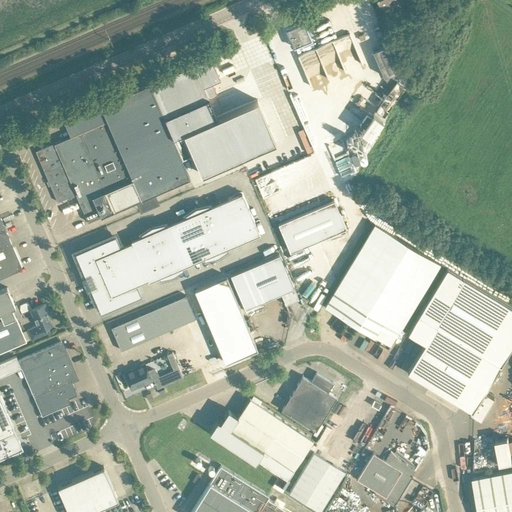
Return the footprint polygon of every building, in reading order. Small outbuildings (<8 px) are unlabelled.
[(403,0),(377,0),(380,5),(381,5),(382,8),(385,9),(388,7),(389,4),(388,2),(392,0),(397,0),(399,2),(403,0)] [(385,17),(379,19),(382,26),(387,23),(385,17)] [(286,28),(293,47),(312,39),(304,21),(304,20),(303,20),(303,21),(286,28),(285,28),(286,29),(286,28)] [(309,84),(362,62),(350,33),(297,54),(309,84)] [(389,43),(372,50),(384,75),(400,67),(389,43)] [(164,87),(196,176),(236,162),(203,73),(164,87)] [(366,112),(361,119),(360,121),(365,124),(360,130),(369,137),(375,129),(408,81),(400,75),(391,87),(371,116),(366,112)] [(189,176),(149,83),(100,104),(101,105),(73,117),(79,131),(35,150),(57,201),(67,197),(68,198),(71,197),(71,195),(75,193),(88,221),(189,176)] [(370,139),(355,129),(351,136),(365,146),(370,139)] [(356,153),(350,156),(355,166),(361,163),(356,153)] [(221,200),(230,221),(251,212),(242,191),(221,200)] [(334,199),(278,223),(290,251),(325,236),(326,236),(326,237),(325,238),(326,238),(346,232),(345,228),(346,227),(340,212),(339,212),(334,199)] [(196,206),(206,231),(230,221),(221,200),(209,205),(208,203),(196,206)] [(176,219),(185,240),(206,231),(196,206),(195,206),(185,213),(185,215),(176,219)] [(251,212),(230,221),(238,242),(260,233),(251,212)] [(0,276),(22,267),(0,216),(0,276)] [(151,225),(162,250),(185,240),(176,219),(165,224),(164,222),(152,225),(151,225)] [(238,242),(230,221),(206,231),(217,256),(228,249),(227,247),(238,242)] [(324,305),(348,319),(390,345),(440,263),(374,223),(324,305)] [(131,239),(131,240),(139,259),(162,250),(151,225),(140,232),(141,234),(131,239)] [(204,259),(217,256),(206,231),(185,240),(194,261),(203,257),(204,259)] [(131,240),(120,245),(115,234),(110,236),(109,236),(109,237),(101,241),(100,240),(100,241),(91,245),(91,244),(90,244),(90,245),(81,249),(81,248),(80,248),(81,249),(75,251),(77,257),(77,258),(78,258),(82,267),(81,267),(82,267),(86,276),(84,277),(84,278),(86,277),(88,281),(139,259),(131,240)] [(184,268),(183,266),(194,261),(185,240),(162,250),(173,275),(184,268)] [(172,275),(173,275),(162,250),(139,259),(148,278),(148,280),(159,276),(160,278),(172,275)] [(279,253),(231,274),(240,296),(246,311),(263,304),(263,303),(261,304),(260,301),(293,287),(279,253)] [(88,281),(90,286),(88,286),(88,287),(90,286),(94,296),(93,296),(94,296),(98,305),(97,305),(98,306),(101,311),(106,309),(107,310),(107,309),(116,305),(116,306),(117,305),(116,305),(125,301),(126,301),(135,297),(136,297),(136,296),(141,294),(136,283),(148,278),(139,259),(88,281)] [(470,412),(475,415),(480,418),(494,396),(484,390),(511,344),(511,307),(447,267),(408,331),(425,341),(407,370),(472,409),(470,412)] [(227,275),(194,289),(194,290),(195,290),(196,294),(197,293),(200,301),(199,301),(199,302),(232,288),(227,275)] [(0,351),(26,340),(16,316),(20,314),(16,304),(15,305),(7,286),(0,289),(0,351)] [(232,288),(199,302),(201,302),(204,309),(203,309),(205,313),(204,313),(204,314),(237,300),(232,288)] [(186,294),(111,326),(121,349),(196,317),(186,294)] [(237,300),(204,314),(205,314),(207,318),(208,317),(211,325),(209,325),(209,326),(242,312),(237,300)] [(49,317),(50,316),(44,303),(30,309),(37,325),(27,329),(31,338),(49,330),(47,326),(52,324),(49,317)] [(242,312),(209,326),(210,326),(211,326),(214,333),(213,333),(215,337),(214,337),(214,338),(247,324),(242,312)] [(247,324),(214,338),(215,338),(220,349),(219,349),(220,350),(221,350),(224,357),(223,357),(225,362),(247,353),(247,352),(256,348),(257,349),(258,349),(247,324)] [(70,380),(77,377),(61,340),(18,359),(35,398),(71,382),(70,380)] [(164,373),(168,383),(183,377),(172,351),(167,354),(173,369),(164,373)] [(124,372),(132,388),(152,379),(151,379),(159,376),(157,371),(155,369),(153,368),(151,368),(148,370),(145,363),(125,371),(124,372)] [(328,390),(333,382),(316,371),(311,380),(302,374),(281,408),(316,429),(337,395),(328,390)] [(71,382),(35,398),(50,433),(77,422),(66,396),(72,394),(74,390),(71,382)] [(0,456),(23,446),(0,393),(0,456)] [(313,440),(283,420),(249,397),(238,414),(228,408),(220,420),(217,419),(209,430),(255,461),(257,458),(280,473),(287,478),(313,440)] [(340,453),(352,459),(363,434),(351,428),(340,453)] [(510,459),(506,434),(490,437),(494,462),(510,459)] [(392,451),(390,449),(389,449),(390,450),(385,459),(373,451),(356,477),(395,501),(394,502),(395,503),(412,475),(411,475),(415,469),(405,463),(405,462),(402,460),(399,458),(396,456),(394,453),(392,451)] [(344,470),(314,451),(289,491),(320,510),(344,470)] [(290,511),(267,497),(269,495),(220,464),(190,511),(290,511)] [(104,466),(58,485),(69,511),(86,511),(118,499),(104,466)] [(511,511),(511,469),(473,477),(479,511),(511,511)]
